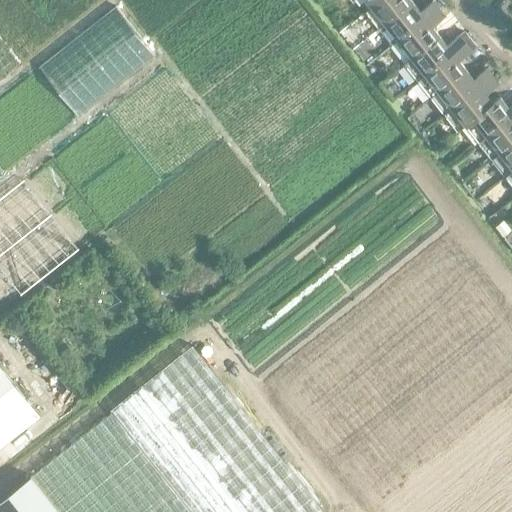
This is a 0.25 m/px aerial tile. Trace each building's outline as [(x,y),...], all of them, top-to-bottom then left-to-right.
[(378,0),(371,6),(365,11),(378,28),(412,1),(411,0),(378,0)] [(392,45),(398,40),(439,7),(444,4),(440,0),(433,0),(420,10),(412,1),(378,28),(392,45)] [(398,40),(411,57),(439,35),(432,26),(445,15),(439,7),(398,40)] [(424,73),(470,37),(466,32),(462,32),(447,44),(439,35),(411,57),(405,62),(418,78),(424,73)] [(475,44),(470,37),(424,73),(438,91),(466,69),(459,60),(475,47),(475,44)] [(444,114),(492,75),(486,68),(473,78),(466,69),(438,91),(430,97),(444,114)] [(466,126),(474,119),(473,118),(493,103),(492,102),(486,94),(499,83),(492,75),(444,114),(458,132),(465,125),(466,126)] [(473,118),(474,119),(486,135),(511,114),(511,102),(508,106),(500,96),(492,102),(493,103),(473,118)] [(511,142),(511,114),(486,135),(478,142),(491,159),(511,142)] [(511,142),(491,159),(504,176),(511,169),(511,142)] [(0,197),(0,266),(21,293),(78,248),(24,179),(0,197)] [(505,223),(497,230),(503,237),(511,231),(505,223)] [(319,511),(324,509),(195,345),(111,410),(113,412),(0,500),(0,511),(319,511)] [(0,444),(40,412),(0,362),(0,444)]
